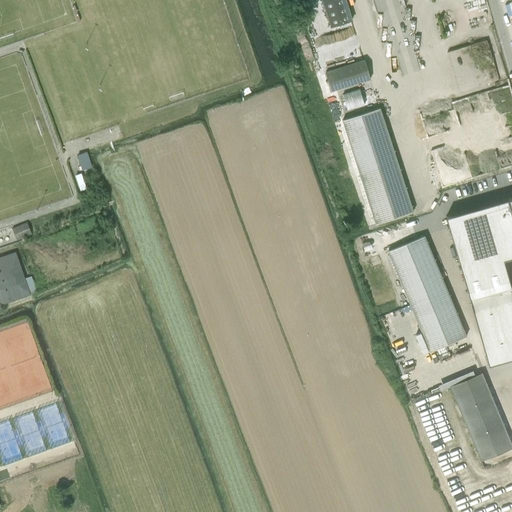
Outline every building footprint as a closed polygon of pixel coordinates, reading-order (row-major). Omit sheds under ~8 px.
[(354,19),(347,0),(322,0),(331,26),(354,19)] [(403,75),(420,71),(415,52),(409,54),(410,60),(400,63),(403,75)] [(370,79),(364,59),(325,71),(331,91),(370,79)] [(358,89),(342,94),(347,110),(363,105),(358,89)] [(413,212),(380,108),(342,120),(375,224),(413,212)] [(82,171),(93,168),(87,152),(77,156),(82,171)] [(506,175),(492,176),(493,189),(507,188),(506,175)] [(511,197),(446,216),(470,300),(511,288),(503,260),(511,257),(511,197)] [(32,234),(27,222),(12,228),(17,240),(32,234)] [(466,336),(425,235),(387,251),(429,351),(466,336)] [(51,253),(41,256),(49,279),(59,275),(61,280),(71,277),(68,266),(79,264),(69,236),(48,243),(51,253)] [(0,302),(1,305),(29,296),(23,279),(15,254),(0,259),(0,302)] [(511,289),(511,288),(470,300),(488,365),(511,357),(511,289)] [(480,461),(511,447),(511,446),(481,372),(448,386),(480,461)]
